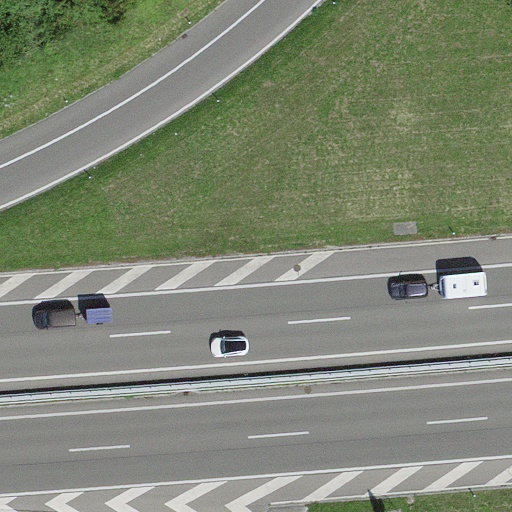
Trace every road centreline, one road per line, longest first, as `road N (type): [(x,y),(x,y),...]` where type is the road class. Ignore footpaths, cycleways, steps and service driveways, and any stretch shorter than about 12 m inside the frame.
road 1 (motorway): [(0,459),(511,419)]
road 2 (motorway): [(511,302),(0,337)]
road 3 (motorway): [(298,0),(180,92),(0,189)]
